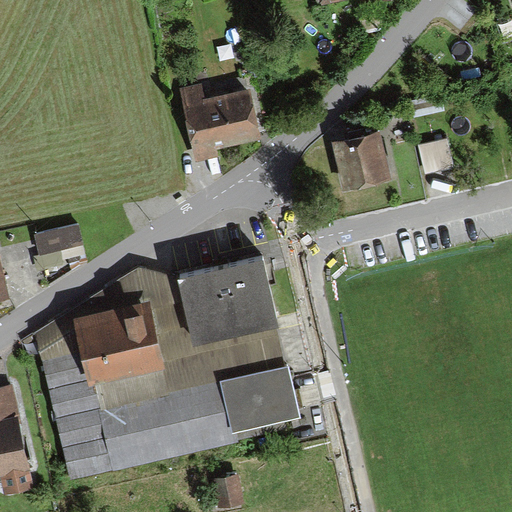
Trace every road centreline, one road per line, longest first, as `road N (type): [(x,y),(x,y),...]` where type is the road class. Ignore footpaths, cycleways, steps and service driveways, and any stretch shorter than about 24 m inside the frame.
road 1 (residential): [(258,168),(0,331)]
road 2 (residential): [(357,511),(299,242)]
road 3 (residential): [(428,0),(258,168)]
road 4 (residential): [(511,194),(299,242)]
